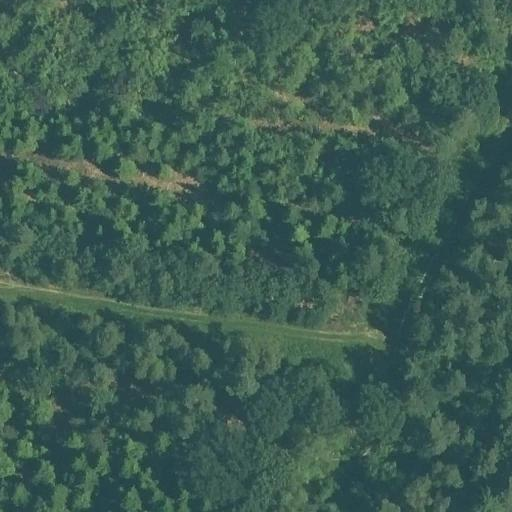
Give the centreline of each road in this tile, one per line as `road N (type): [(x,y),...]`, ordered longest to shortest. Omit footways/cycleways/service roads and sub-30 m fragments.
road 1 (track): [(0,278),(403,344),(511,137)]
road 2 (track): [(403,344),(369,454),(320,511)]
